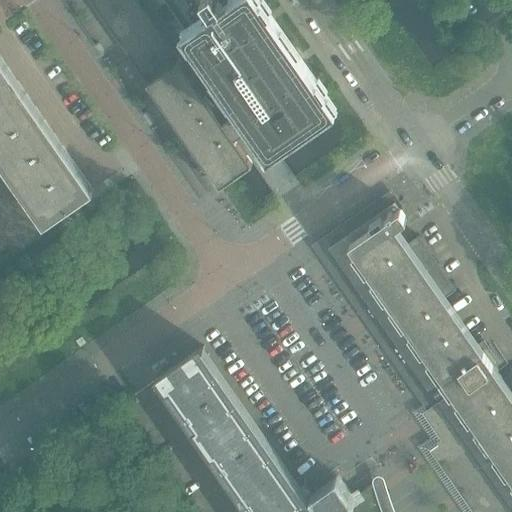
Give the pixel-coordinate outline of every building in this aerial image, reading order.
[(204,43),(180,60),(138,0),(90,0),(220,186),(233,177),(252,164),(229,131),(241,122),(251,116),(271,145),(327,107),(339,98),(270,0),(174,0),(188,20),(204,43)] [(0,159),(45,225),(95,190),(0,53),(0,159)] [(369,220),(329,248),(437,404),(423,414),(441,440),(438,462),(472,511),(511,511),(511,391),(508,394),(442,300),(447,296),(456,290),(418,235),(409,242),(405,245),(392,229),(406,218),(394,202),(369,220)] [(305,502),(200,351),(206,346),(205,345),(156,379),(157,380),(163,376),(258,511),(329,511),(350,498),(338,480),(305,502)] [(341,511),(338,507),(330,511),(385,511),(384,508),(386,507),(372,487),(371,486),(360,494),(359,494),(363,500),(345,511),(341,511)]
